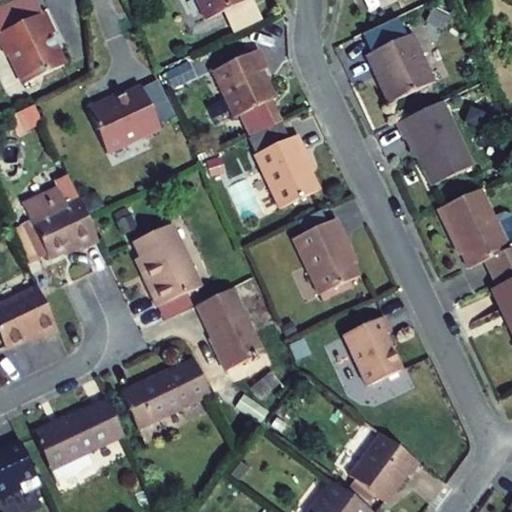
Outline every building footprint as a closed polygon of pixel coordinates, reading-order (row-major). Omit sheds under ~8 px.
[(55,33),(38,0),(16,0),(0,8),(0,34),(24,85),(63,66),(49,36),(55,33)] [(250,0),(196,0),(206,21),(222,13),(250,0)] [(251,0),(250,0),(222,13),(233,36),(262,22),(251,0)] [(433,9),(426,23),(441,31),(449,18),(433,9)] [(411,36),(366,57),(375,77),(378,75),(391,104),(431,85),(419,60),(422,58),(411,36)] [(266,70),(257,51),(211,72),(234,120),(241,116),(251,138),(281,124),(271,102),(275,100),(265,79),(263,80),(260,73),(266,70)] [(182,72),(168,72),(168,87),(182,87),(182,72)] [(159,130),(140,89),(105,106),(99,103),(90,107),(88,115),(107,154),(159,130)] [(409,138),(432,187),(473,168),(442,103),(396,124),(404,140),(409,138)] [(42,123),(34,106),(18,114),(26,131),(42,123)] [(254,156),(289,140),(281,124),(251,138),(247,140),(254,156)] [(304,152),(297,136),(289,140),(254,156),(253,157),(279,210),(319,191),(301,153),(304,152)] [(210,177),(222,174),(218,160),(206,163),(210,177)] [(227,187),(243,222),(266,212),(249,176),(227,187)] [(84,249),(98,243),(68,179),(58,184),(57,190),(23,206),(31,222),(47,256),(49,261),(82,246),(84,249)] [(479,191),(437,210),(445,226),(447,224),(469,270),(485,263),(496,286),(511,279),(511,248),(507,251),(479,191)] [(97,196),(92,194),(80,200),(87,214),(102,206),(97,196)] [(120,233),(135,226),(130,216),(116,223),(120,233)] [(343,236),(335,220),(293,240),(319,296),(350,282),(359,278),(340,237),(343,236)] [(38,260),(47,256),(31,222),(22,226),(38,260)] [(143,280),(157,308),(200,288),(171,226),(132,244),(148,278),(143,280)] [(511,279),(496,286),(491,289),(511,332),(511,279)] [(353,287),(350,282),(319,296),(322,302),(353,287)] [(41,341),(58,333),(36,288),(0,304),(0,339),(5,350),(38,334),(41,341)] [(231,290),(196,307),(226,372),(262,355),(231,290)] [(390,334),(382,318),(342,337),(367,388),(401,372),(384,337),(390,334)] [(280,329),(285,338),(295,333),(291,324),(280,329)] [(306,356),(301,345),(290,349),(295,361),(306,356)] [(211,396),(194,360),(120,395),(137,430),(211,396)] [(266,412),(244,397),(236,408),(258,423),(266,412)] [(124,437),(107,401),(33,436),(50,472),(124,437)] [(279,436),(288,422),(279,415),(270,429),(279,436)] [(348,477),(354,481),(374,496),(383,504),(405,475),(408,478),(418,464),(380,435),(348,477)] [(40,486),(20,442),(0,451),(0,498),(21,489),(23,493),(40,486)] [(239,481),(248,470),(240,464),(231,475),(239,481)] [(369,502),(374,496),(354,481),(350,487),(369,502)] [(371,511),(332,483),(310,511),(371,511)]
